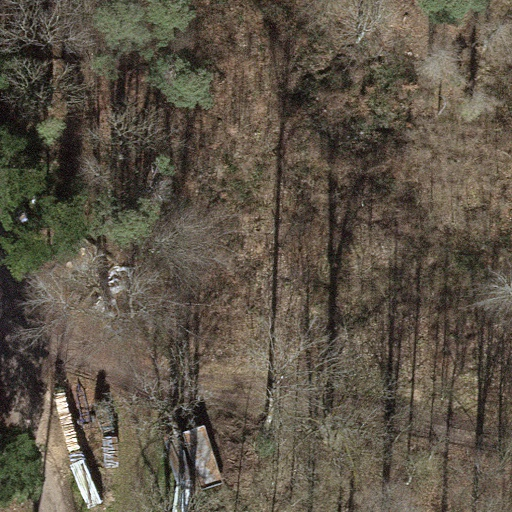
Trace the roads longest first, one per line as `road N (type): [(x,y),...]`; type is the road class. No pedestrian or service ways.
road 1 (track): [(511,450),(190,386),(1,324)]
road 2 (track): [(59,511),(0,318)]
